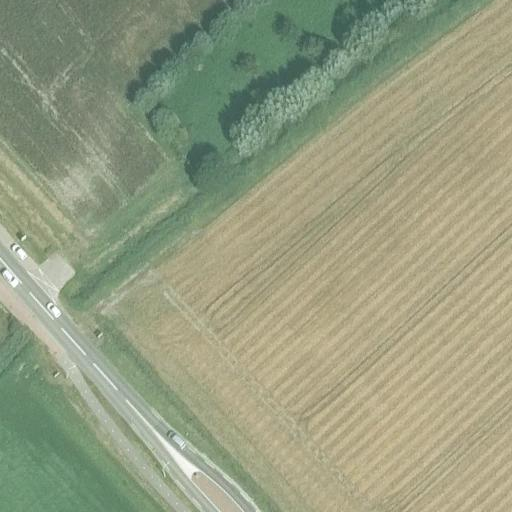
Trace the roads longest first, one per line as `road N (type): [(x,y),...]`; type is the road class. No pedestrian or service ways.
road 1 (secondary): [(137,412),(0,260)]
road 2 (secondary): [(249,511),(137,412)]
road 3 (secondary): [(137,412),(207,511)]
